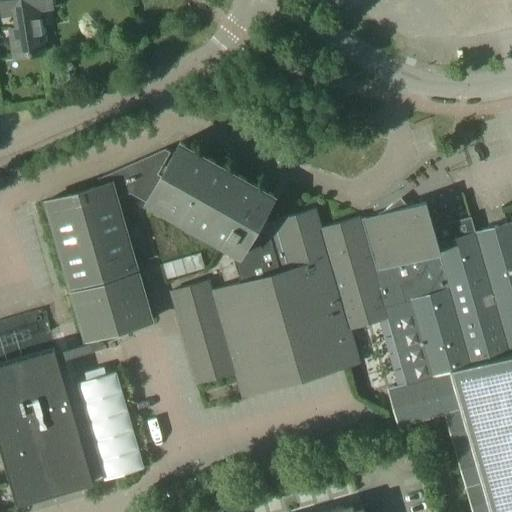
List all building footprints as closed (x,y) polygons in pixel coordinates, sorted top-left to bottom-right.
[(51,7),(49,0),(0,0),(3,13),(15,12),(17,28),(9,29),(13,55),(44,50),(38,9),(51,7)] [(195,383),(234,372),(241,397),(358,363),(348,328),(385,317),(404,383),(385,389),(395,424),(396,428),(443,415),(470,511),(511,511),(511,222),(473,234),(468,218),(431,229),(423,202),(364,219),(358,220),(357,218),(319,229),(313,209),(274,221),(274,222),(263,226),(255,222),(270,197),(208,161),(177,143),(158,176),(154,174),(167,152),(162,149),(94,178),(97,185),(42,200),(67,286),(104,276),(106,285),(70,295),(82,340),(148,322),(133,267),(113,197),(127,193),(143,202),(176,221),(235,256),(240,248),(246,251),(243,258),(234,261),(240,282),(210,290),(209,291),(206,281),(169,292),(195,383)] [(0,457),(14,506),(91,484),(52,349),(0,364),(0,457)] [(116,371),(77,383),(105,479),(144,468),(116,371)] [(361,511),(359,502),(324,511),(361,511)]
